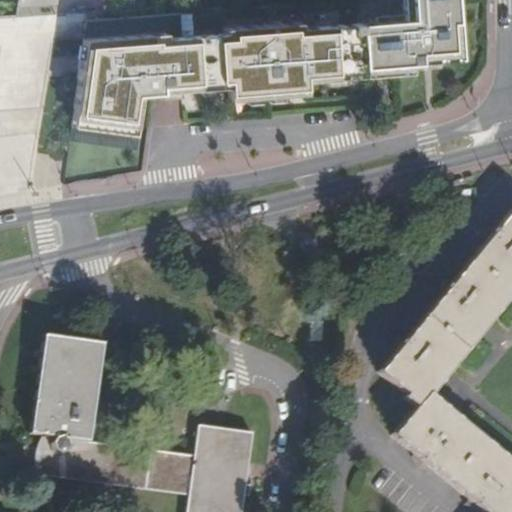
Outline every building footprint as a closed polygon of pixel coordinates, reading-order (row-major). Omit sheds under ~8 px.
[(399,0),(401,14),(372,16),(372,21),(347,23),(347,32),(339,32),(339,23),(296,26),(295,20),(219,24),(219,30),(161,33),(160,28),(79,32),(78,38),(77,55),(76,76),(73,119),(134,127),(140,87),(161,86),(161,81),(169,80),(169,85),(229,81),(230,94),(306,89),(305,76),(412,70),(411,62),(464,57),(458,0),(399,0)] [(511,282),(511,213),(503,206),(454,266),(496,301),(511,282)] [(496,301),(454,266),(412,315),(432,332),(453,351),(496,301)] [(432,332),(412,315),(361,371),(402,407),(416,392),(453,351),(432,332)] [(187,492),(184,511),(239,511),(251,438),(197,430),(193,460),(88,444),(104,349),(45,340),(28,435),(52,439),(47,470),(187,492)] [(416,392),(402,407),(380,431),(439,480),(473,440),(416,392)] [(511,511),(511,473),(473,440),(439,480),(478,511),(511,511)]
